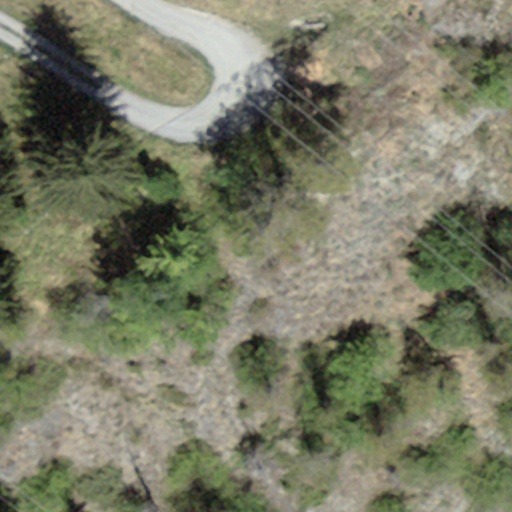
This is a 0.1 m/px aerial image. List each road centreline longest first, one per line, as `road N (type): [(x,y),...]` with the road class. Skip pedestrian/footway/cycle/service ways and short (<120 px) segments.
road 1 (track): [(237,73),(204,130),(178,135),(81,88),(0,32)]
road 2 (track): [(111,0),(134,19),(187,34),(237,73)]
